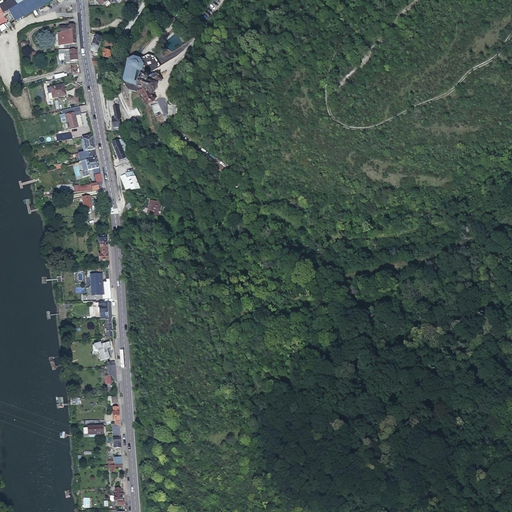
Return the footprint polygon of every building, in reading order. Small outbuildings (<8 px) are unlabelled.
[(15,22),(23,18),(14,0),(9,0),(5,3),(8,8),(15,22)] [(14,0),(23,18),(56,0),(14,0)] [(113,8),(115,6),(111,0),(105,0),(108,3),(113,8)] [(76,54),(76,32),(60,28),(60,35),(63,35),(63,50),(71,50),(71,54),(76,54)] [(57,35),(59,54),(71,54),(71,50),(63,50),(63,35),(60,35),(57,35)] [(103,40),(97,37),(94,45),(100,48),(103,40)] [(94,45),(91,51),(98,54),(100,48),(94,45)] [(64,65),(77,62),(76,54),(71,54),(59,54),(55,54),(56,60),(63,59),(64,65)] [(143,75),(145,78),(150,75),(151,76),(162,68),(156,59),(149,58),(143,62),(135,61),(129,65),(128,72),(130,74),(131,66),(136,63),(141,64),(145,68),(144,74),(143,75)] [(130,89),(143,90),(144,86),(147,83),(148,81),(145,78),(143,75),(144,74),(145,68),(141,64),(136,63),(131,66),(130,74),(129,86),(130,89)] [(71,77),(79,75),(78,66),(69,67),(71,77)] [(51,75),(53,82),(65,78),(64,72),(51,75)] [(143,90),(152,106),(158,103),(155,97),(155,96),(156,96),(159,87),(157,86),(158,85),(164,82),(160,76),(154,80),(151,81),(149,80),(148,81),(147,83),(144,86),(143,90)] [(49,90),(52,101),(64,98),(61,87),(49,90)] [(78,127),(75,115),(80,114),(78,106),(69,108),(70,112),(64,113),(68,129),(78,127)] [(107,120),(111,130),(116,128),(113,118),(107,120)] [(200,134),(207,141),(211,137),(204,130),(200,134)] [(93,157),(88,138),(79,140),(82,155),(85,154),(86,159),(93,157)] [(126,155),(130,153),(124,141),(120,142),(124,151),(126,155)] [(118,165),(122,163),(119,158),(123,157),(121,153),(124,151),(120,142),(110,147),(118,165)] [(68,143),(53,146),(54,151),(69,148),(68,143)] [(122,163),(126,161),(129,160),(126,155),(124,151),(121,153),(123,157),(119,158),(122,163)] [(129,160),(126,161),(132,174),(138,171),(130,153),(126,155),(129,160)] [(94,161),(83,164),(85,173),(96,170),(94,161)] [(190,165),(188,177),(198,178),(199,167),(190,165)] [(124,178),(131,194),(138,191),(131,175),(124,178)] [(87,178),(89,186),(99,184),(97,176),(87,178)] [(88,186),(89,192),(99,191),(100,189),(99,184),(89,186),(88,186)] [(86,199),(79,201),(81,213),(88,212),(86,199)] [(159,216),(160,201),(148,200),(147,215),(159,216)] [(95,268),(105,267),(104,239),(93,240),(94,244),(96,245),(97,257),(94,258),(95,268)] [(100,301),(98,281),(89,281),(89,289),(88,289),(89,294),(88,294),(89,301),(100,301)] [(95,352),(91,357),(98,363),(99,362),(103,366),(108,360),(105,358),(109,353),(102,347),(97,353),(95,352)] [(94,433),(94,435),(104,433),(103,426),(86,428),(87,434),(94,433)] [(122,439),(115,440),(115,442),(112,442),(113,447),(115,447),(122,447),(122,439)] [(116,508),(124,507),(124,501),(121,502),(121,496),(119,496),(119,490),(112,490),(113,501),(116,501),(116,508)]
